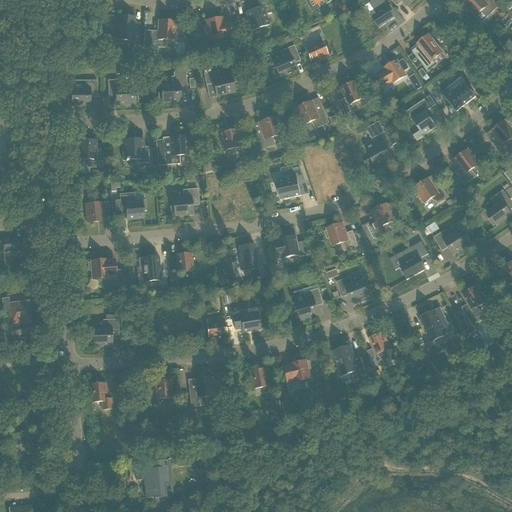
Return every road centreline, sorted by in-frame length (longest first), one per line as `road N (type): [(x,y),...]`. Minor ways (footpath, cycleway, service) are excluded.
road 1 (residential): [(59,242),(220,231),(339,205),(381,187),(511,89)]
road 2 (residential): [(70,365),(223,355),(301,339),(377,313),(511,238)]
road 3 (residential): [(50,122),(170,117),(282,91),(366,54),(433,6)]
road 4 (residential): [(50,122),(43,0)]
